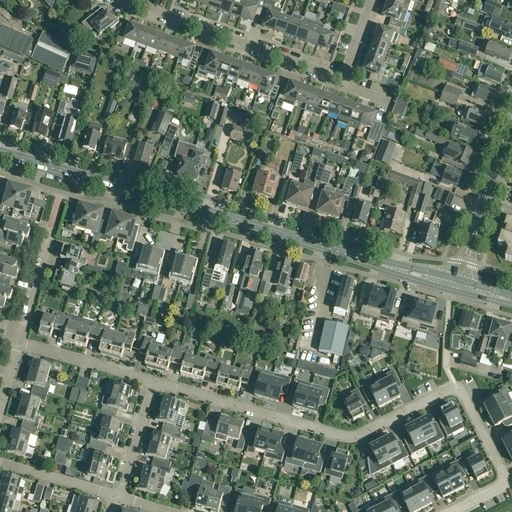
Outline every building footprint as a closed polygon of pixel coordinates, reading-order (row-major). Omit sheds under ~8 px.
[(43,0),(51,9),(52,9),(55,0),(43,0)] [(211,0),(208,8),(219,12),(223,0),(211,0)] [(223,0),(219,12),(230,15),(235,0),(223,0)] [(241,19),(246,5),(248,0),(235,0),(230,15),(241,19)] [(262,0),(248,0),(246,5),(241,19),(252,23),(255,16),(260,18),(265,6),(267,0),(262,0)] [(388,0),(387,5),(401,10),(405,0),(388,0)] [(439,0),(438,0),(434,12),(440,14),(442,9),(443,9),(445,5),(444,4),(445,2),(439,0)] [(482,11),(491,14),(495,4),(486,1),(482,11)] [(406,12),(401,10),(387,5),(383,16),(390,19),(388,25),(401,29),(406,12)] [(265,6),(260,18),(266,20),(263,27),(274,31),(279,17),(269,13),(271,8),(265,6)] [(94,15),(82,24),(88,33),(94,28),(99,35),(109,28),(110,30),(118,23),(114,17),(112,19),(107,13),(98,20),(94,15)] [(290,21),(285,35),(296,39),(301,25),(303,18),(292,14),(290,21)] [(274,31),(285,35),(290,21),(279,17),(274,31)] [(453,26),(479,35),(482,27),(463,20),(462,21),(456,19),(453,26)] [(489,31),(497,35),(501,37),(511,40),(511,28),(506,26),(493,21),(489,31)] [(306,43),(317,47),(323,32),(325,26),(314,22),(312,28),(306,43)] [(50,32),(59,32),(59,24),(51,24),(50,32)] [(135,43),(141,29),(130,25),(127,33),(121,30),(117,43),(123,45),(125,40),(135,43)] [(296,39),(306,43),(312,28),(301,25),(296,39)] [(406,31),(401,29),(388,25),(386,30),(379,27),(375,38),(389,44),(393,33),(403,37),(406,31)] [(2,27),(0,31),(0,45),(32,59),(32,60),(62,73),(74,46),(43,33),(38,44),(2,27)] [(152,33),(141,29),(135,43),(146,47),(152,33)] [(333,36),(323,32),(317,47),(328,51),(331,43),(337,45),(341,33),(335,31),(333,36)] [(157,51),(162,37),(152,33),(146,47),(157,51)] [(173,41),(162,37),(157,51),(168,55),(173,41)] [(371,49),(385,54),(389,44),(375,38),(371,49)] [(179,59),(184,45),(173,41),(168,55),(179,59)] [(479,50),(460,43),(457,51),(476,58),(479,50)] [(493,57),(493,58),(507,63),(511,53),(497,47),(498,46),(493,43),(488,55),(493,57)] [(184,45),(179,59),(177,63),(184,66),(185,61),(189,63),(187,68),(193,70),(198,58),(192,56),(195,48),(184,45)] [(382,65),(385,54),(371,49),(367,60),(382,65)] [(424,51),(418,49),(414,60),(419,62),(420,61),(424,51)] [(18,64),(24,66),(26,60),(5,52),(3,57),(18,62),(18,64)] [(75,52),(70,68),(92,74),(97,58),(75,52)] [(215,77),(217,73),(222,58),(211,54),(208,62),(202,60),(197,74),(207,78),(208,76),(210,76),(210,75),(215,77)] [(406,56),(402,67),(406,69),(411,57),(406,56)] [(233,62),(222,58),(217,73),(228,77),(233,62)] [(468,70),(440,59),(437,68),(444,70),(464,77),(465,78),(468,70)] [(385,67),(382,65),(367,60),(363,71),(371,74),(368,80),(381,84),(383,78),(381,77),(385,67)] [(421,62),(420,61),(419,62),(414,60),(411,66),(416,68),(417,67),(419,67),(421,62)] [(237,85),(238,81),(244,66),(233,62),(228,77),(234,79),(232,83),(237,85)] [(499,84),(503,73),(489,68),(489,66),(484,64),(479,76),(484,78),(484,79),(499,84)] [(254,70),(244,66),(238,81),(249,85),(254,70)] [(254,70),(249,85),(260,89),(265,74),(254,70)] [(464,77),(444,70),(442,76),(461,84),(464,77)] [(63,77),(49,72),(46,71),(42,84),(56,89),(58,83),(64,85),(66,78),(63,77)] [(265,74),(260,89),(258,94),(275,100),(279,88),(273,86),(276,78),(265,74)] [(8,77),(3,98),(12,100),(18,80),(8,77)] [(283,105),(293,109),(301,87),(290,83),(287,91),(282,89),(275,108),(281,110),(283,105)] [(491,103),(496,93),(480,87),(476,85),(471,97),(475,98),(475,99),(483,102),(484,100),(491,103)] [(443,93),(458,99),(461,92),(446,86),(443,93)] [(38,89),(32,87),(28,101),(34,103),(38,89)] [(304,113),(312,91),(301,87),(293,109),(304,113)] [(323,95),(312,91),(304,113),(315,116),(323,95)] [(443,93),(440,101),(455,107),(458,99),(443,93)] [(328,114),(334,99),(323,95),(315,116),(319,118),(322,111),(328,114)] [(398,98),(390,117),(401,121),(408,102),(398,98)] [(344,103),(334,99),(328,114),(339,117),(344,103)] [(116,104),(110,101),(103,121),(109,123),(113,113),(116,104)] [(140,112),(143,104),(135,101),(132,109),(140,112)] [(57,114),(63,116),(66,104),(60,102),(57,114)] [(217,121),(221,106),(211,102),(206,118),(217,121)] [(339,117),(337,123),(348,127),(350,121),(355,107),(344,103),(339,117)] [(216,126),(223,128),(229,109),(222,107),(222,106),(221,106),(217,121),(216,126)] [(466,106),(463,113),(461,119),(466,121),(480,127),(485,116),(477,112),(478,111),(471,108),(471,109),(466,106)] [(15,107),(13,112),(9,127),(21,131),(24,121),(25,122),(27,116),(25,116),(27,111),(15,107)] [(366,111),(355,107),(350,121),(361,125),(366,111)] [(40,109),(37,118),(32,134),(44,137),(47,129),(48,129),(50,122),(49,122),(51,112),(40,109)] [(80,111),(75,109),(74,109),(71,117),(78,119),(80,111)] [(377,114),(366,111),(361,125),(371,129),(367,140),(373,142),(380,124),(374,122),(377,114)] [(273,112),(271,118),(277,120),(279,114),(273,112)] [(174,118),(159,113),(151,132),(164,137),(168,125),(171,126),(174,118)] [(181,121),(174,118),(171,126),(162,147),(169,150),(181,121)] [(261,120),(258,127),(265,130),(268,122),(261,120)] [(393,125),(402,128),(404,124),(395,120),(393,125)] [(76,124),(65,121),(63,127),(59,142),(70,145),(74,130),(76,124)] [(234,127),(230,138),(250,144),(254,133),(251,132),(253,125),(243,122),(241,129),(234,127)] [(87,132),(82,148),(92,151),(95,141),(97,141),(99,136),(97,135),(98,131),(99,126),(90,123),(89,128),(88,128),(87,132)] [(463,127),(458,125),(453,123),(448,136),(473,146),(478,134),(469,131),(470,130),(464,127),(463,127)] [(389,132),(384,130),(381,137),(398,144),(401,138),(389,133),(389,132)] [(424,140),(445,148),(446,144),(447,141),(427,133),(424,140)] [(127,143),(108,138),(103,156),(122,161),(127,143)] [(148,142),(147,147),(140,145),(135,163),(147,167),(153,149),(154,144),(148,142)] [(383,142),(375,161),(388,166),(396,147),(383,142)] [(177,175),(187,178),(193,157),(196,148),(179,143),(174,158),(181,160),(177,175)] [(444,157),(455,162),(466,166),(471,153),(460,149),(449,145),(444,157)] [(265,154),(259,151),(253,166),(259,168),(265,154)] [(293,165),(291,173),(298,175),(304,156),(296,153),(292,165),(293,165)] [(203,160),(193,157),(187,178),(197,181),(201,166),(201,165),(203,160)] [(368,166),(357,162),(355,170),(359,171),(357,178),(363,180),(368,166)] [(289,179),(291,173),(290,173),(292,165),(286,163),(282,177),(289,179)] [(320,184),(324,171),(325,167),(319,165),(314,182),(320,184)] [(242,171),(229,167),(228,173),(227,173),(227,174),(225,175),(224,178),(225,180),(222,190),(235,194),(240,177),(240,176),(242,171)] [(442,167),(438,178),(443,180),(443,181),(442,183),(449,186),(450,183),(457,186),(462,175),(455,172),(456,171),(448,167),(447,169),(442,167)] [(324,171),(320,184),(328,186),(331,173),(324,171)] [(386,178),(413,188),(407,206),(414,209),(422,183),(389,171),(386,178)] [(263,197),(269,175),(264,173),(263,176),(259,174),(253,194),(263,197)] [(269,175),(263,197),(273,200),(279,180),(274,179),(275,177),(269,175)] [(286,204),(297,207),(302,188),(297,186),(298,182),(293,181),(292,185),(286,204)] [(424,183),(420,196),(427,198),(431,186),(424,183)] [(1,193),(0,196),(0,197),(0,211),(2,212),(4,207),(14,209),(20,188),(10,185),(7,194),(1,193)] [(308,189),(302,188),(297,207),(307,210),(313,191),(314,187),(309,185),(308,189)] [(328,216),(333,197),(335,190),(325,187),(323,194),(317,213),(328,216)] [(20,188),(14,209),(25,213),(24,217),(29,218),(33,206),(27,204),(31,191),(20,188)] [(359,190),(353,188),(350,198),(357,200),(359,190)] [(375,191),(369,189),(366,197),(373,199),(375,191)] [(444,191),(438,189),(434,199),(440,202),(444,191)] [(345,193),(335,190),(333,197),(328,216),(338,219),(344,200),(345,193)] [(444,193),(440,204),(450,209),(454,197),(444,193)] [(360,200),(358,205),(353,221),(354,222),(355,223),(358,224),(359,223),(365,225),(370,209),(369,209),(371,204),(360,200)] [(75,227),(85,230),(91,209),(81,206),(75,225),(69,223),(68,229),(74,231),(75,227)] [(102,212),(91,209),(85,230),(96,233),(95,237),(100,239),(105,222),(99,221),(102,212)] [(381,229),(397,234),(399,226),(402,227),(405,214),(387,209),(381,229)] [(112,237),(118,239),(124,218),(113,215),(111,224),(105,222),(100,239),(100,241),(106,242),(106,240),(111,242),(112,237)] [(30,231),(26,230),(28,223),(4,217),(1,228),(5,229),(4,233),(8,234),(5,243),(21,247),(23,238),(28,239),(30,231)] [(135,221),(124,218),(118,239),(124,241),(123,245),(127,246),(126,251),(132,252),(139,228),(133,226),(135,221)] [(511,219),(507,218),(503,227),(506,228),(504,236),(501,235),(497,245),(505,248),(507,253),(505,260),(511,262),(511,219)] [(425,248),(432,223),(424,221),(422,227),(417,246),(425,248)] [(432,223),(425,248),(433,250),(438,232),(440,226),(432,223)] [(216,267),(228,270),(229,264),(230,264),(234,248),(222,244),(217,261),(216,267)] [(68,262),(66,268),(83,273),(87,261),(80,259),(83,250),(74,247),(73,250),(64,248),(60,259),(68,262)] [(147,274),(153,250),(142,247),(136,271),(147,274)] [(153,250),(147,274),(147,276),(148,278),(152,279),(153,278),(154,276),(158,277),(165,253),(153,250)] [(239,305),(250,309),(255,289),(252,288),(252,286),(256,287),(260,273),(261,273),(263,266),(259,265),(262,256),(250,252),(248,260),(246,259),(244,268),(243,273),(246,275),(245,277),(249,278),(252,279),(251,281),(246,280),(243,289),(242,289),(237,305),(238,306),(239,305)] [(180,283),(186,259),(175,256),(169,280),(180,283)] [(0,281),(10,285),(12,279),(16,280),(18,272),(14,270),(17,261),(1,257),(0,261),(0,281)] [(197,262),(186,259),(180,283),(191,286),(197,262)] [(277,300),(284,302),(289,284),(285,283),(286,280),(291,264),(280,261),(273,286),(283,289),(281,295),(279,294),(277,300)] [(86,273),(100,277),(102,270),(88,266),(86,273)] [(292,288),(303,291),(309,270),(299,267),(292,288)] [(66,268),(64,275),(56,272),(53,284),(63,287),(62,290),(71,293),(73,283),(80,285),(83,273),(66,268)] [(131,277),(133,271),(127,269),(125,278),(130,280),(131,277)] [(84,273),(82,281),(90,283),(92,275),(84,273)] [(342,279),(333,310),(347,313),(352,292),(351,292),(354,282),(342,279)] [(10,285),(0,281),(0,307),(3,309),(6,299),(10,301),(12,292),(8,291),(10,285)] [(258,295),(264,297),(267,285),(261,283),(258,295)] [(155,286),(151,300),(157,302),(161,288),(155,286)] [(228,287),(225,297),(224,297),(221,309),(229,311),(232,299),(234,289),(228,287)] [(167,289),(161,288),(157,302),(163,303),(167,289)] [(378,317),(385,292),(374,289),(370,302),(364,300),(361,312),(378,317)] [(397,295),(385,292),(378,317),(395,322),(399,310),(393,308),(397,295)] [(298,303),(304,304),(306,294),(301,293),(298,303)] [(189,295),(186,309),(191,311),(195,297),(189,295)] [(418,328),(425,304),(414,301),(410,313),(404,312),(401,323),(418,328)] [(425,304),(418,328),(435,334),(439,322),(433,320),(437,307),(425,304)] [(248,316),(250,309),(239,305),(238,306),(236,313),(248,316)] [(53,330),(59,332),(64,315),(53,312),(51,318),(44,316),(39,334),(50,338),(53,330)] [(468,336),(473,338),(474,333),(476,334),(480,319),(463,313),(458,328),(470,332),(468,336)] [(75,318),(64,315),(59,332),(65,334),(63,342),(75,345),(80,326),(73,324),(75,318)] [(214,321),(207,318),(203,332),(210,334),(214,321)] [(95,342),(99,325),(89,322),(87,328),(80,326),(75,345),(86,348),(88,340),(95,342)] [(324,322),(318,352),(324,353),(323,358),(338,361),(339,356),(342,357),(349,328),(324,322)] [(496,346),(502,325),(494,323),(490,337),(488,343),(496,346)] [(110,328),(99,325),(95,342),(101,344),(99,352),(110,355),(115,337),(117,332),(110,330),(110,328)] [(496,346),(504,348),(501,360),(507,361),(511,343),(506,342),(510,328),(502,325),(496,346)] [(287,339),(297,341),(299,334),(289,331),(287,339)] [(122,339),(115,337),(110,355),(121,358),(124,350),(130,352),(135,335),(124,332),(122,339)] [(140,355),(141,355),(147,357),(145,365),(156,368),(161,350),(163,345),(158,344),(159,342),(145,338),(140,355)] [(487,340),(480,338),(476,353),(483,355),(487,340)] [(161,350),(156,368),(167,371),(169,364),(176,365),(181,349),(174,347),(172,353),(161,350)] [(369,349),(363,347),(360,349),(359,353),(361,356),(367,357),(370,355),(371,352),(369,349)] [(193,352),(181,349),(176,365),(182,367),(180,375),(191,378),(197,360),(191,358),(193,352)] [(477,362),(471,360),(472,356),(463,353),(460,365),(475,369),(477,362)] [(212,376),(216,359),(205,356),(204,362),(197,360),(191,378),(203,382),(205,374),(212,376)] [(31,369),(30,373),(47,378),(49,372),(52,360),(46,359),(44,365),(31,361),(29,368),(31,369)] [(216,359),(212,376),(218,378),(216,385),(227,389),(232,370),(225,368),(227,362),(216,359)] [(297,362),(288,359),(286,366),(295,369),(297,362)] [(342,359),(340,371),(341,372),(348,369),(343,359),(342,359)] [(296,369),(302,370),(304,363),(298,361),(296,369)] [(240,372),(232,370),(227,389),(238,392),(241,384),(247,386),(252,369),(242,366),(240,372)] [(266,400),(274,374),(273,374),(273,375),(256,370),(252,384),(258,386),(255,397),(266,400)] [(338,373),(332,371),(330,379),(335,381),(338,373)] [(377,379),(389,403),(400,398),(395,388),(401,385),(394,372),(378,380),(377,379)] [(45,384),(47,378),(30,373),(29,377),(27,377),(24,384),(33,386),(31,392),(47,396),(48,390),(44,389),(45,384)] [(274,374),(266,400),(278,403),(281,393),(287,394),(291,380),(274,375),(274,374)] [(78,378),(75,389),(80,391),(84,379),(78,378)] [(90,381),(84,379),(80,391),(86,393),(90,381)] [(389,403),(377,379),(377,380),(361,388),(368,402),(374,399),(379,409),(389,403)] [(305,411),(312,385),(312,386),(294,381),(290,395),(296,397),(293,408),(305,411)] [(110,396),(132,402),(136,391),(114,385),(112,390),(110,396)] [(312,385),(305,411),(316,414),(319,404),(325,405),(329,391),(312,386),(312,385)] [(489,417),(511,404),(504,389),(491,395),(493,401),(484,406),(489,417)] [(358,390),(341,399),(349,413),(345,415),(349,422),(352,420),(353,422),(364,416),(359,407),(365,404),(358,390)] [(31,392),(30,398),(21,395),(19,402),(21,403),(20,407),(37,412),(39,406),(40,401),(45,402),(47,396),(31,392)] [(132,402),(110,396),(106,395),(104,400),(101,412),(113,415),(116,416),(118,410),(129,414),(132,402)] [(161,410),(182,417),(185,405),(162,398),(160,406),(162,406),(161,410)] [(511,404),(489,417),(494,427),(504,422),(507,428),(511,425),(511,404)] [(446,420),(440,423),(447,437),(464,428),(456,414),(460,412),(456,405),(452,407),(452,405),(441,411),(446,420)] [(36,418),(37,412),(20,407),(19,412),(17,411),(15,418),(23,421),(21,426),(37,431),(40,419),(36,418)] [(183,417),(182,417),(161,410),(159,415),(157,414),(155,421),(164,424),(162,429),(165,430),(180,435),(182,429),(180,428),(183,417)] [(113,415),(101,412),(98,411),(96,417),(104,419),(102,424),(100,430),(117,435),(119,431),(121,432),(123,425),(114,422),(116,416),(113,415)] [(212,426),(209,438),(215,439),(216,435),(221,436),(221,437),(227,438),(232,421),(228,420),(228,418),(221,416),(219,424),(218,427),(212,426)] [(416,423),(428,448),(428,447),(444,439),(437,425),(431,428),(426,418),(416,423)] [(212,426),(213,422),(207,420),(203,436),(209,438),(212,426)] [(232,421),(227,438),(233,440),(238,441),(236,450),(242,451),(248,432),(242,431),(244,422),(237,420),(236,422),(232,421)] [(428,448),(416,423),(405,429),(410,439),(404,442),(411,455),(427,447),(428,448)] [(12,437),(10,442),(27,447),(29,441),(30,435),(35,437),(37,431),(21,426),(20,432),(11,430),(9,437),(12,437)] [(152,441),(151,445),(168,450),(170,444),(169,444),(171,438),(179,441),(181,435),(180,435),(165,430),(162,429),(160,435),(152,433),(150,440),(152,441)] [(264,458),(271,432),(260,429),(257,440),(251,438),(247,453),(253,455),(255,450),(265,453),(263,458),(264,458)] [(507,452),(511,449),(511,429),(509,431),(511,437),(502,442),(507,452)] [(89,446),(106,451),(108,445),(116,447),(118,440),(116,440),(117,435),(100,430),(99,436),(92,434),(90,440),(91,440),(89,446)] [(202,439),(203,436),(204,432),(198,430),(196,438),(202,439)] [(271,432),(264,458),(264,459),(264,458),(281,463),(286,448),(280,446),(283,436),(271,432)] [(390,436),(380,442),(392,466),(393,466),(392,465),(408,457),(401,443),(395,446),(390,436)] [(456,439),(448,443),(451,449),(459,445),(456,439)] [(302,470),(310,443),(298,440),(295,451),(289,449),(285,464),(302,469),(302,470)] [(26,453),(27,447),(10,442),(9,446),(7,445),(5,453),(24,458),(29,459),(31,454),(26,453)] [(392,466),(380,442),(369,447),(374,457),(369,460),(376,473),(392,465),(392,466)] [(310,443),(302,470),(303,469),(320,474),(324,459),(318,457),(321,447),(310,443)] [(90,466),(107,471),(109,465),(111,466),(113,459),(105,457),(106,451),(89,446),(87,445),(85,451),(94,454),(92,459),(90,466)] [(154,458),(152,464),(169,469),(171,463),(164,461),(166,456),(168,450),(151,445),(150,449),(147,448),(145,456),(154,458)] [(328,460),(324,475),(342,480),(346,464),(350,465),(352,458),(348,457),(349,455),(337,451),(334,462),(328,460)] [(57,452),(54,463),(59,465),(63,453),(57,452)] [(68,455),(63,453),(59,465),(65,467),(68,455)] [(469,456),(459,461),(466,474),(472,472),(477,481),(488,476),(487,474),(490,472),(487,465),(483,467),(478,457),(471,460),(469,456)] [(441,469),(453,493),(464,488),(459,478),(465,475),(458,462),(442,470),(441,469)] [(142,475),(141,479),(162,485),(166,474),(169,475),(171,469),(169,469),(152,464),(150,470),(142,467),(140,474),(142,475)] [(107,471),(90,466),(89,471),(87,476),(107,482),(108,477),(106,476),(107,471)] [(425,478),(432,492),(438,489),(443,499),(453,493),(441,469),(443,474),(434,479),(432,475),(425,478)] [(4,475),(1,486),(23,492),(24,489),(19,488),(21,480),(4,475)] [(191,475),(190,481),(196,483),(192,495),(198,496),(197,500),(195,508),(202,510),(202,508),(207,509),(212,492),(214,484),(203,481),(203,479),(191,475)] [(409,486),(421,510),(432,505),(427,495),(432,492),(425,478),(419,482),(421,486),(412,491),(409,486)] [(159,497),(162,485),(141,479),(140,484),(137,483),(135,490),(159,497)] [(196,483),(190,481),(185,496),(191,498),(192,495),(196,483)] [(38,485),(34,496),(41,498),(45,487),(38,485)] [(22,496),(23,492),(1,486),(0,488),(0,496),(15,501),(17,495),(22,496)] [(417,511),(421,510),(409,486),(408,486),(409,487),(393,495),(400,509),(406,506),(408,511),(417,511)] [(212,492),(207,509),(211,510),(210,511),(218,511),(220,506),(226,508),(231,489),(225,487),(225,489),(221,487),(219,494),(218,494),(212,492)] [(53,490),(47,488),(44,499),(50,501),(53,490)] [(248,511),(253,494),(252,500),(241,497),(243,492),(236,490),(231,505),(238,507),(236,511),(248,511)] [(253,494),(248,511),(267,511),(271,500),(253,495),(254,495),(253,494)] [(0,508),(12,511),(15,501),(0,496),(0,508)] [(41,498),(34,496),(32,502),(39,504),(41,498)] [(75,496),(72,507),(87,511),(96,511),(99,503),(75,496)] [(375,503),(379,511),(393,511),(398,509),(391,496),(375,504),(375,503)] [(289,511),(292,505),(291,506),(274,501),(271,511),(289,511)] [(379,511),(375,503),(374,504),(377,509),(370,511),(366,511),(365,509),(359,511),(379,511)]
